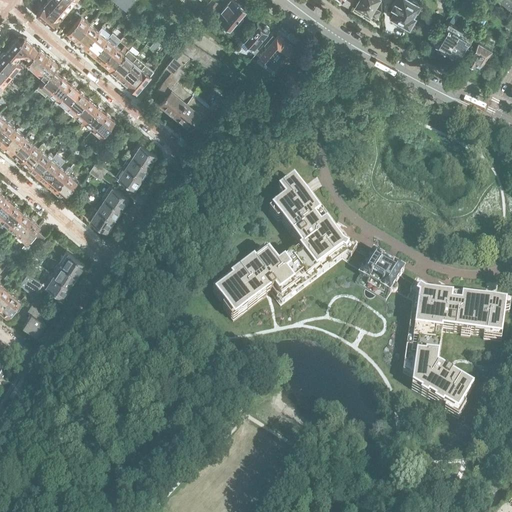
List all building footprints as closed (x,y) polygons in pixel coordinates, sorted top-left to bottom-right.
[(68,8),(57,0),(46,0),(43,4),(60,17),(68,8)] [(57,0),(68,8),(74,0),(57,0)] [(114,0),(125,9),(133,0),(114,0)] [(214,0),(210,0),(204,8),(212,15),(220,6),(217,3),(214,0)] [(236,3),(232,0),(229,0),(217,15),(220,18),(217,20),(221,23),(223,21),(229,26),(234,21),(235,22),(239,22),(242,18),(242,14),(240,13),(244,8),(238,2),(236,3)] [(357,0),(355,5),(369,14),(369,13),(376,17),(380,10),(373,7),(377,0),(357,0)] [(391,16),(409,26),(414,17),(411,15),(417,4),(409,0),(395,0),(395,1),(394,0),(392,5),(396,7),(391,16)] [(60,17),(43,4),(36,13),(37,13),(36,14),(54,29),(59,24),(56,22),(60,17)] [(445,54),(460,28),(453,24),(458,15),(452,12),(435,43),(440,46),(437,50),(445,54)] [(75,39),(89,22),(80,15),(78,17),(67,31),(75,39)] [(84,46),(98,30),(89,22),(75,39),(84,46)] [(244,39),(240,45),(245,49),(247,47),(251,51),(255,53),(258,49),(259,49),(256,46),(269,30),(269,28),(266,25),(264,26),(262,28),(257,23),(244,39)] [(462,24),(460,28),(445,54),(452,58),(454,54),(460,57),(472,35),(468,33),(471,28),(462,24)] [(472,33),(478,36),(480,38),(485,29),(481,27),(477,25),(472,33)] [(146,26),(141,32),(145,36),(150,30),(146,26)] [(93,54),(107,37),(110,34),(101,27),(98,30),(84,46),(93,54)] [(267,47),(275,37),(272,34),(264,45),(267,47)] [(277,35),(260,55),(264,59),(263,60),(272,68),(273,66),(277,70),(294,50),(292,48),(292,46),(289,44),(287,44),(284,41),(283,39),(281,37),(279,37),(277,35)] [(9,45),(4,51),(15,60),(20,55),(21,55),(20,36),(16,37),(15,38),(14,38),(9,44),(9,45)] [(29,59),(38,48),(32,43),(32,42),(26,37),(25,37),(23,36),(20,36),(21,55),(24,55),(29,59)] [(473,60),(481,65),(493,43),(486,39),(485,41),(480,38),(478,36),(474,43),(475,44),(467,59),(472,62),(473,60)] [(116,45),(107,37),(93,54),(102,61),(116,45)] [(187,39),(180,49),(185,53),(192,43),(187,39)] [(197,46),(192,43),(185,53),(189,55),(190,56),(197,46)] [(111,69),(128,48),(124,45),(121,49),(116,45),(102,61),(111,69)] [(197,46),(190,56),(195,59),(202,50),(197,46)] [(39,48),(38,48),(29,59),(26,63),(34,71),(48,55),(39,48)] [(119,76),(137,55),(128,48),(111,69),(119,76)] [(185,53),(180,49),(179,49),(165,66),(172,71),(156,90),(164,96),(159,102),(158,104),(173,116),(194,91),(179,78),(185,71),(180,67),(189,55),(185,53)] [(3,50),(0,54),(0,63),(13,74),(20,65),(20,64),(15,60),(4,51),(3,50)] [(207,53),(202,50),(195,59),(200,63),(207,53)] [(212,56),(207,53),(200,63),(205,66),(212,56)] [(259,58),(255,54),(251,58),(256,62),(259,58)] [(44,79),(54,68),(58,64),(48,55),(34,71),(44,79)] [(127,83),(145,62),(137,55),(119,76),(127,83)] [(212,56),(205,66),(210,70),(217,59),(212,56)] [(217,59),(210,70),(215,73),(222,63),(217,59)] [(154,70),(145,62),(127,83),(136,90),(154,70)] [(13,74),(0,63),(0,79),(5,83),(13,74)] [(48,92),(62,75),(54,68),(44,79),(39,84),(48,92)] [(244,86),(250,78),(242,71),(236,79),(244,86)] [(62,75),(48,92),(57,99),(71,83),(62,75)] [(71,83),(57,99),(66,107),(80,90),(71,83)] [(25,100),(30,94),(24,89),(19,95),(25,100)] [(80,90),(66,107),(74,114),(88,97),(80,90)] [(210,104),(194,91),(173,116),(186,128),(188,126),(188,127),(197,119),(209,129),(224,110),(219,106),(222,102),(215,97),(210,104)] [(97,105),(88,97),(74,114),(83,121),(97,105)] [(106,112),(97,105),(83,121),(92,129),(106,112)] [(115,120),(106,112),(92,129),(101,136),(114,121),(115,120)] [(7,121),(0,129),(0,143),(2,145),(16,128),(7,121)] [(114,121),(101,136),(108,141),(119,125),(114,121)] [(16,128),(2,145),(11,152),(25,135),(16,128)] [(117,145),(124,133),(119,130),(112,141),(117,145)] [(33,143),(25,135),(11,152),(19,159),(33,143)] [(38,147),(33,143),(19,159),(28,167),(43,151),(51,140),(47,137),(43,143),(42,142),(38,147)] [(114,150),(117,145),(112,141),(108,147),(114,150)] [(138,142),(130,154),(149,166),(157,155),(138,142)] [(72,151),(76,146),(72,143),(68,148),(72,151)] [(51,158),(43,151),(28,167),(37,175),(51,158)] [(149,166),(130,154),(123,165),(142,177),(149,166)] [(59,165),(51,158),(37,175),(45,182),(59,165)] [(95,161),(92,166),(104,174),(107,169),(95,161)] [(59,165),(45,182),(54,189),(69,173),(76,164),(73,162),(70,166),(69,165),(65,170),(59,165)] [(142,177),(123,165),(115,175),(134,188),(142,177)] [(104,174),(92,166),(88,172),(100,179),(104,174)] [(69,173),(54,189),(63,197),(68,191),(77,180),(69,173)] [(81,183),(77,180),(68,191),(73,195),(81,183)] [(243,269),(213,292),(216,297),(224,307),(223,309),(233,323),(238,319),(248,311),(257,304),(266,297),(269,295),(270,294),(280,307),(283,305),(291,299),(304,290),(311,284),(317,280),(330,269),(341,261),(348,264),(358,271),(359,273),(360,275),(359,277),(355,284),(365,290),(375,296),(376,296),(386,302),(390,295),(391,293),(394,293),(396,292),(397,290),(397,287),(395,285),(396,284),(404,271),(394,265),(393,266),(391,265),(392,265),(385,260),(384,261),(382,260),(383,258),(373,253),(370,259),(355,251),(357,248),(344,240),(333,227),(309,196),(309,195),(306,197),(303,193),(300,189),(293,180),(278,192),(281,203),(269,213),(277,223),(280,222),(301,250),(298,252),(295,254),(293,256),(278,267),(268,254),(265,249),(255,257),(255,260),(253,261),(243,269)] [(102,196),(121,209),(128,197),(109,185),(102,196)] [(79,193),(84,197),(88,191),(82,188),(79,193)] [(84,197),(79,193),(72,204),(77,207),(84,197)] [(0,219),(14,203),(5,195),(0,201),(0,219)] [(102,196),(94,207),(113,220),(121,209),(102,196)] [(14,203),(0,219),(9,227),(22,210),(14,203)] [(113,220),(94,207),(87,218),(106,230),(113,220)] [(22,210),(9,227),(17,234),(31,217),(22,210)] [(29,238),(36,229),(40,225),(31,217),(17,234),(26,241),(31,245),(33,242),(29,238)] [(41,233),(36,229),(29,238),(33,242),(34,243),(41,233)] [(41,233),(34,243),(38,246),(45,236),(41,233)] [(52,242),(47,238),(40,249),(45,253),(52,242)] [(26,250),(31,245),(26,241),(22,247),(26,250)] [(41,258),(45,253),(40,249),(36,255),(41,258)] [(85,263),(66,250),(58,261),(77,274),(85,263)] [(77,274),(58,261),(51,272),(70,285),(77,274)] [(33,296),(42,282),(27,272),(20,283),(33,296)] [(70,285),(51,272),(44,283),(63,296),(70,285)] [(12,292),(19,284),(17,283),(10,291),(12,292)] [(406,349),(403,374),(413,380),(411,391),(420,396),(444,411),(444,413),(458,421),(468,403),(466,400),(473,389),(467,385),(448,374),(445,372),(437,368),(438,365),(438,364),(438,362),(438,361),(438,359),(439,358),(439,355),(439,352),(439,351),(440,349),(440,348),(440,346),(440,345),(441,343),(441,342),(441,339),(442,332),(453,334),(460,335),(460,337),(470,338),(470,336),(482,338),(483,341),(501,343),(505,314),(499,304),(495,303),(494,303),(491,303),(485,302),(486,299),(485,298),(446,293),(429,290),(416,283),(406,299),(413,302),(411,316),(408,333),(407,340),(406,349)] [(10,291),(3,285),(0,287),(0,305),(12,292),(10,291)] [(20,299),(12,292),(0,305),(0,310),(7,316),(20,299)] [(31,313),(22,326),(36,335),(45,322),(41,319),(47,311),(33,301),(27,310),(31,313)] [(0,384),(8,370),(0,365),(0,384)]
